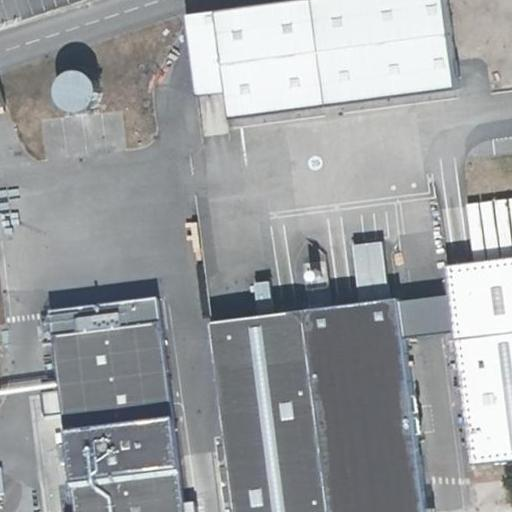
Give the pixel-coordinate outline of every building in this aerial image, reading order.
[(433,0),(262,0),(176,12),(187,91),(216,86),(220,109),(444,78),(433,0)] [(50,99),(83,111),(96,77),(62,64),(50,99)] [(511,196),(465,203),(473,259),(511,254),(511,196)] [(380,239),(350,243),(358,300),(388,296),(380,239)] [(456,323),(456,330),(511,322),(511,254),(473,259),(447,263),(451,289),(456,323)] [(419,293),(399,296),(403,330),(424,327),(456,323),(451,289),(419,293)] [(358,300),(209,318),(231,511),(424,511),(403,330),(399,296),(388,296),(358,300)] [(171,511),(147,301),(45,312),(68,511),(171,511)] [(511,322),(456,330),(471,465),(503,461),(511,459),(511,322)] [(511,511),(511,498),(508,499),(505,478),(475,482),(478,511),(511,511)]
